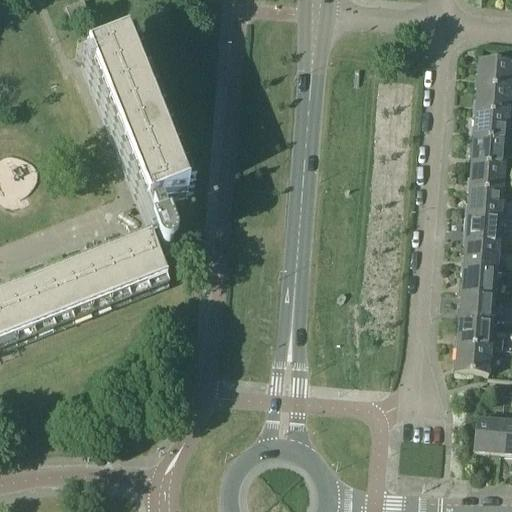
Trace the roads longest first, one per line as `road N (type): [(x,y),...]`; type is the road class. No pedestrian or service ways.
road 1 (tertiary): [(284,449),(316,14)]
road 2 (residential): [(418,413),(439,30)]
road 3 (unclassified): [(506,511),(327,504)]
road 4 (residential): [(439,30),(316,14)]
